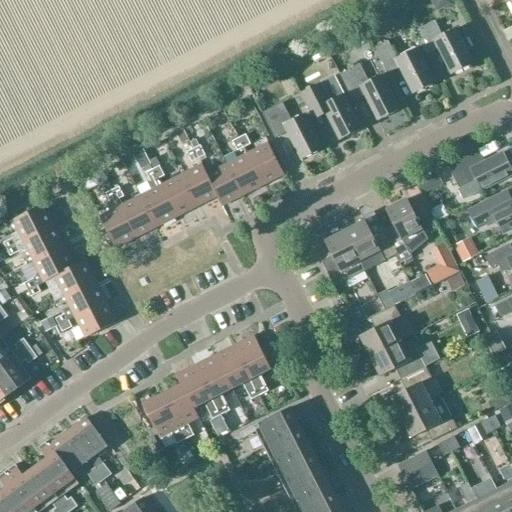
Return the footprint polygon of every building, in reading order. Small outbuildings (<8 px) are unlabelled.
[(405,19),(400,8),(390,13),(395,24),(405,19)] [(434,23),(413,33),(425,56),(438,49),(451,75),(471,65),(465,53),(468,51),(469,49),(465,40),(462,40),(459,41),(454,31),(441,38),(434,23)] [(416,51),(397,60),(388,41),(374,48),(388,75),(399,68),(413,94),(433,84),(416,51)] [(381,77),(369,83),(360,65),(340,75),(353,101),(365,96),(378,121),(398,111),(381,77)] [(321,84),(301,94),(314,120),(326,114),(339,141),(359,130),(342,97),(333,78),(321,84)] [(304,117),(292,122),(282,103),(262,113),(275,139),(287,133),(301,160),(321,150),(304,117)] [(189,140),(184,130),(177,134),(182,143),(189,140)] [(243,149),(250,145),(245,135),(238,139),(243,149)] [(238,139),(232,142),(237,152),(243,149),(238,139)] [(193,149),(198,159),(205,156),(200,146),(193,149)] [(268,147),(247,157),(263,189),(284,178),(268,147)] [(198,159),(193,149),(187,152),(192,163),(198,159)] [(143,151),(135,155),(141,169),(150,165),(148,162),(143,151)] [(511,173),(502,154),(480,165),(472,151),(446,165),(459,190),(475,182),(480,193),(511,176),(511,173)] [(247,157),(226,168),(242,199),(263,189),(247,157)] [(156,158),(148,162),(150,165),(153,170),(160,166),(156,158)] [(125,169),(122,162),(115,165),(119,172),(125,169)] [(164,176),(160,166),(153,170),(158,180),(164,176)] [(181,178),(197,210),(217,200),(206,178),(201,167),(181,178)] [(206,178),(217,200),(222,209),(242,199),(226,168),(206,178)] [(161,187),(158,180),(153,170),(146,173),(151,182),(148,184),(152,192),(140,198),(156,230),(176,220),(160,188),(161,187)] [(103,173),(95,177),(101,189),(109,185),(103,173)] [(423,177),(414,181),(421,196),(430,191),(423,177)] [(160,188),(176,220),(197,210),(181,178),(161,187),(160,188)] [(112,191),(117,200),(124,197),(119,187),(112,191)] [(117,200),(112,191),(105,194),(110,204),(117,200)] [(511,230),(511,201),(507,192),(468,212),(477,230),(494,222),(502,236),(511,230)] [(120,208),(136,241),(156,230),(140,198),(120,208)] [(110,213),(99,219),(115,251),(136,241),(120,208),(121,208),(117,200),(110,204),(107,206),(110,213)] [(382,233),(395,258),(396,257),(400,264),(412,257),(410,255),(427,241),(423,232),(422,232),(406,202),(385,212),(393,227),(382,233)] [(3,243),(7,251),(52,228),(41,207),(11,223),(16,233),(11,235),(12,239),(3,243)] [(395,258),(382,233),(371,238),(364,223),(344,233),(364,273),(395,258)] [(52,228),(7,251),(10,257),(19,252),(21,255),(26,252),(32,264),(62,248),(52,228)] [(364,273),(344,233),(325,243),(332,258),(321,264),(334,288),(364,273)] [(458,245),(466,262),(476,257),(468,240),(458,245)] [(445,244),(434,250),(439,259),(450,253),(445,244)] [(510,270),(511,273),(511,252),(509,246),(484,259),(489,270),(497,266),(501,274),(510,270)] [(72,267),(62,248),(32,264),(37,274),(34,279),(37,286),(73,268),(72,267)] [(73,268),(53,279),(63,299),(94,283),(83,262),(72,267),(73,268)] [(14,273),(6,277),(10,283),(17,279),(14,273)] [(449,280),(445,282),(447,286),(454,288),(457,290),(464,286),(458,275),(449,280)] [(411,284),(416,294),(429,287),(424,277),(411,284)] [(465,293),(481,294),(481,277),(466,277),(465,293)] [(24,284),(27,291),(37,286),(34,279),(24,284)] [(94,283),(63,299),(68,309),(65,314),(68,321),(73,319),(104,303),(94,283)] [(37,286),(27,291),(31,298),(41,292),(37,286)] [(483,295),(487,302),(499,295),(495,288),(483,295)] [(0,306),(10,300),(2,289),(0,290),(0,306)] [(387,291),(379,295),(386,310),(394,306),(387,291)] [(511,298),(495,307),(500,318),(511,311),(511,298)] [(104,303),(73,319),(84,340),(115,324),(104,303)] [(360,339),(370,359),(401,343),(390,323),(400,318),(394,307),(369,320),(375,332),(360,339)] [(363,308),(352,314),(357,326),(369,320),(363,308)] [(470,320),(464,309),(455,314),(458,321),(464,323),(470,320)] [(55,319),(59,326),(68,321),(65,314),(55,319)] [(54,320),(42,325),(46,332),(57,326),(54,320)] [(68,321),(59,326),(62,332),(72,328),(68,321)] [(497,334),(484,341),(492,357),(505,350),(497,334)] [(234,348),(259,398),(268,393),(260,377),(271,372),(254,338),(234,348)] [(10,354),(0,339),(0,370),(29,350),(22,341),(12,347),(15,351),(10,354)] [(401,381),(425,369),(440,361),(431,344),(407,356),(401,343),(370,359),(380,378),(395,371),(401,381)] [(483,355),(477,344),(469,349),(474,360),(483,355)] [(35,347),(30,351),(36,360),(41,356),(35,347)] [(215,358),(232,391),(243,386),(251,402),(259,398),(234,348),(215,358)] [(30,351),(29,350),(0,370),(0,405),(4,403),(2,402),(30,381),(19,366),(23,363),(26,367),(36,360),(30,351)] [(232,391),(215,358),(195,367),(220,417),(229,413),(221,397),(232,391)] [(176,377),(180,386),(193,411),(194,410),(203,405),(212,422),(220,417),(195,367),(176,377)] [(391,399),(401,419),(431,404),(431,403),(421,384),(430,379),(425,369),(401,381),(406,392),(391,399)] [(193,411),(180,386),(161,396),(184,441),(193,437),(187,425),(199,420),(194,410),(193,411)] [(503,394),(490,401),(495,410),(508,404),(503,394)] [(184,441),(161,396),(141,406),(158,440),(170,434),(175,446),(184,441)] [(431,404),(401,419),(411,439),(426,432),(431,443),(457,430),(451,418),(452,418),(441,398),(431,403),(431,404)] [(511,402),(498,410),(504,423),(511,418),(511,402)] [(253,428),(295,511),(342,511),(290,409),(253,428)] [(487,422),(493,434),(500,430),(494,419),(487,422)] [(86,420),(68,433),(89,463),(95,470),(103,483),(110,478),(102,465),(96,457),(107,450),(86,420)] [(493,434),(487,422),(479,426),(484,438),(493,434)] [(479,426),(466,432),(473,447),(486,440),(484,438),(479,426)] [(66,435),(50,446),(71,475),(89,463),(68,433),(66,435)] [(446,443),(452,454),(459,451),(453,439),(446,443)] [(452,454),(446,443),(438,447),(443,459),(452,454)] [(71,475),(50,446),(47,448),(45,445),(38,450),(45,461),(34,469),(65,511),(72,511),(77,509),(70,499),(67,502),(63,497),(79,486),(71,475)] [(397,468),(403,479),(422,470),(426,477),(435,473),(426,454),(397,468)] [(496,492),(506,511),(511,511),(511,472),(509,466),(499,471),(503,481),(508,482),(507,483),(505,488),(496,492)] [(14,467),(6,473),(34,511),(42,511),(52,505),(55,510),(52,511),(65,511),(34,469),(21,478),(14,467)] [(95,470),(86,476),(95,488),(103,483),(95,470)] [(34,511),(6,473),(0,477),(0,482),(5,490),(0,493),(0,507),(3,511),(34,511)] [(490,480),(471,490),(475,499),(481,511),(506,511),(496,492),(490,480)] [(457,511),(481,511),(475,499),(467,483),(459,487),(467,503),(466,503),(464,509),(457,511)] [(96,492),(110,511),(121,504),(114,495),(107,484),(96,492)] [(149,511),(142,501),(127,511),(149,511)]
